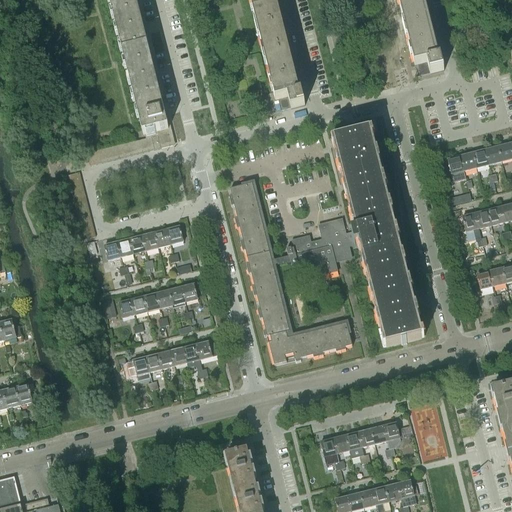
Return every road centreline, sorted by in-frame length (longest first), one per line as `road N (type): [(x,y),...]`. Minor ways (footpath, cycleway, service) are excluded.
road 1 (residential): [(194,149),(88,176),(101,231),(208,203)]
road 2 (residential): [(0,465),(258,400)]
road 3 (residential): [(457,350),(393,98)]
road 4 (residential): [(258,400),(457,350)]
road 5 (residential): [(258,400),(208,203)]
road 6 (residential): [(497,511),(457,350)]
road 7 (residential): [(194,149),(156,0)]
road 8 (residential): [(393,98),(459,82),(437,0)]
road 9 (residential): [(194,149),(320,117)]
road 10 (residential): [(320,117),(289,0)]
